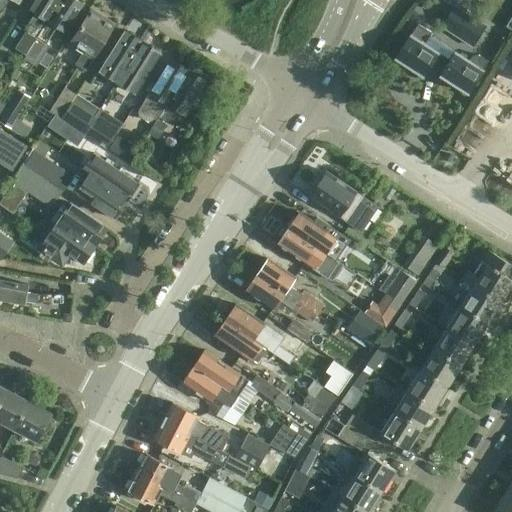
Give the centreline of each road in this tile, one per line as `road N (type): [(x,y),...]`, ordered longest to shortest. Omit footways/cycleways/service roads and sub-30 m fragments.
road 1 (residential): [(143,348),(114,314),(203,176),(257,168)]
road 2 (residential): [(511,228),(302,96)]
road 3 (unclassified): [(143,348),(257,168)]
road 4 (residential): [(302,96),(155,0)]
road 5 (residential): [(113,403),(0,346)]
road 6 (unclassified): [(56,511),(113,403)]
